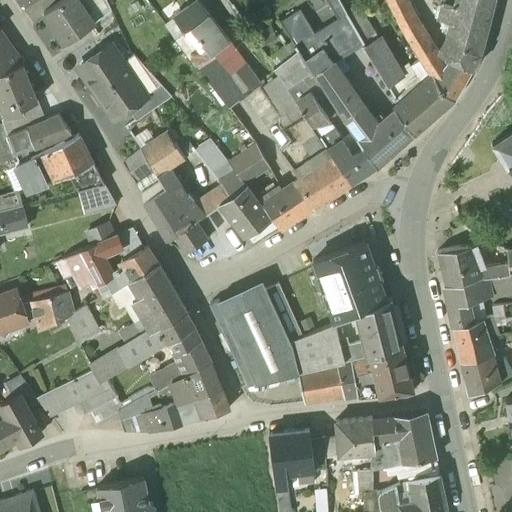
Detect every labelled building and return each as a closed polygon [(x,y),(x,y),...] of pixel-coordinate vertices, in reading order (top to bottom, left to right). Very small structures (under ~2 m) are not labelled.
[(55,0),(44,9),(66,38),(95,16),(82,0),(55,0)] [(82,0),(95,16),(110,5),(107,0),(82,0)] [(228,38),(198,0),(193,0),(191,2),(194,7),(191,9),(184,0),(170,11),(183,30),(175,36),(195,62),(228,38)] [(344,6),(339,0),(327,0),(335,12),(343,7),(344,6)] [(410,0),(387,0),(399,25),(428,76),(431,78),(444,62),(410,0)] [(447,19),(451,0),(433,0),(440,2),(436,16),(447,19)] [(451,0),(447,19),(446,22),(462,26),(451,58),(470,68),(482,49),(493,0),(451,0)] [(357,2),(344,9),(360,37),(359,38),(362,44),(377,36),(357,2)] [(393,101),(382,111),(379,107),(373,112),(363,99),(331,55),(335,53),(317,23),(312,27),(297,3),(277,16),(292,40),(298,49),(309,64),(311,68),(312,67),(345,116),(363,142),(376,160),(413,127),(393,101)] [(335,12),(317,23),(335,53),(359,38),(360,37),(344,9),(343,7),(335,12)] [(254,29),(260,45),(276,38),(270,22),(254,29)] [(0,34),(0,76),(24,67),(0,34)] [(377,36),(362,44),(385,85),(404,75),(381,34),(377,36)] [(261,83),(228,38),(195,62),(229,106),(261,83)] [(122,60),(113,47),(98,57),(92,56),(81,63),(80,70),(84,77),(90,78),(100,91),(101,90),(107,99),(103,101),(112,114),(126,104),(128,107),(146,95),(145,93),(122,60)] [(298,49),(274,67),(280,75),(285,82),(299,72),(309,64),(298,49)] [(133,53),(122,60),(145,93),(161,82),(133,53)] [(451,58),(448,56),(444,62),(431,78),(452,96),(470,68),(451,58)] [(24,67),(0,76),(0,89),(9,114),(25,108),(26,105),(40,101),(24,67)] [(299,72),(285,82),(289,88),(294,96),(308,86),(299,72)] [(294,96),(289,88),(285,82),(280,75),(261,89),(279,113),(283,110),(289,118),(302,108),(294,96)] [(428,76),(397,96),(392,101),(393,101),(413,127),(447,104),(452,96),(431,78),(428,76)] [(146,95),(128,107),(136,119),(172,94),(161,82),(145,93),(146,95)] [(308,86),(294,96),(302,108),(312,124),(328,116),(308,86)] [(40,101),(26,105),(25,108),(9,114),(4,115),(7,123),(11,131),(51,119),(40,101)] [(312,124),(302,108),(289,118),(281,125),(290,138),(278,147),(298,173),(281,185),(302,215),(352,183),(332,155),(321,137),(320,136),(312,124)] [(51,119),(11,131),(19,150),(73,132),(65,115),(51,119)] [(7,123),(0,124),(0,156),(19,150),(11,131),(7,123)] [(335,125),(321,137),(332,155),(352,183),(376,160),(363,142),(352,148),(341,133),(340,133),(335,125)] [(141,148),(156,172),(168,164),(183,154),(173,139),(165,128),(139,145),(141,148)] [(511,131),(495,143),(492,142),(491,145),(495,145),(511,171),(511,173),(511,131)] [(173,139),(183,154),(192,148),(194,147),(183,132),(173,139)] [(79,133),(21,160),(34,188),(77,174),(83,188),(105,183),(79,133)] [(194,147),(192,148),(219,183),(229,195),(245,184),(225,160),(207,138),(194,147)] [(254,142),(225,160),(245,184),(270,167),(254,142)] [(122,161),(137,185),(156,172),(141,148),(122,161)] [(142,191),(143,201),(169,187),(190,224),(197,219),(206,214),(194,200),(189,194),(187,195),(168,164),(156,172),(137,185),(142,191)] [(0,186),(0,207),(22,202),(18,183),(0,186)] [(113,203),(105,183),(83,188),(80,188),(85,211),(113,203)] [(207,213),(218,206),(217,204),(229,195),(219,183),(194,200),(206,214),(207,213)] [(259,201),(245,184),(229,195),(217,204),(218,206),(242,237),(272,217),(259,201)] [(302,215),(281,185),(266,196),(287,225),(302,215)] [(190,224),(169,187),(143,201),(151,214),(158,226),(166,238),(173,234),(190,224)] [(287,225),(266,196),(259,201),(272,217),(282,228),(287,225)] [(0,207),(0,232),(28,226),(22,202),(0,207)] [(220,232),(207,213),(206,214),(197,219),(210,239),(220,232)] [(185,255),(210,239),(197,219),(190,224),(173,234),(185,255)] [(109,222),(87,231),(93,243),(114,234),(109,222)] [(123,243),(121,245),(124,251),(141,243),(133,226),(125,230),(118,233),(123,243)] [(93,243),(67,254),(76,271),(81,281),(88,279),(96,277),(98,282),(113,274),(111,270),(104,253),(121,245),(123,243),(118,233),(114,234),(93,243)] [(365,242),(313,260),(318,273),(323,275),(332,302),(330,307),(335,322),(355,311),(386,300),(378,277),(380,277),(375,264),(373,265),(365,242)] [(128,269),(133,278),(159,262),(147,245),(117,263),(119,266),(123,272),(128,269)] [(460,247),(437,251),(445,285),(476,278),(474,268),(470,246),(460,247)] [(486,266),(474,268),(476,278),(482,277),(511,272),(511,249),(482,246),(486,266)] [(62,277),(76,271),(67,254),(54,259),(62,277)] [(179,295),(159,262),(133,278),(151,311),(159,326),(162,324),(187,309),(179,295)] [(112,290),(133,278),(128,269),(123,272),(119,266),(111,270),(113,274),(98,282),(96,277),(88,279),(98,297),(109,292),(112,290)] [(511,272),(482,277),(476,278),(484,300),(511,296),(511,272)] [(123,304),(133,322),(151,311),(133,278),(112,290),(109,292),(118,308),(123,304)] [(445,285),(454,327),(480,320),(489,317),(488,313),(484,300),(476,278),(445,285)] [(16,288),(0,294),(0,328),(4,331),(9,325),(26,319),(26,318),(20,300),(16,288)] [(290,341),(266,289),(223,308),(219,299),(210,303),(248,386),(298,373),(290,341)] [(39,320),(57,313),(51,293),(32,297),(37,314),(39,320)] [(37,314),(32,297),(20,300),(26,318),(37,314)] [(386,300),(355,311),(360,332),(367,356),(370,356),(404,347),(391,298),(386,300)] [(65,314),(79,341),(100,330),(87,303),(65,314)] [(492,306),(493,317),(505,316),(504,305),(492,306)] [(195,325),(187,309),(162,324),(171,340),(177,336),(183,348),(176,352),(180,362),(170,366),(175,380),(212,361),(195,325)] [(118,330),(126,345),(159,326),(151,311),(133,322),(118,330)] [(493,317),(489,317),(480,320),(485,336),(499,334),(493,317)] [(454,327),(453,327),(461,362),(491,355),(485,336),(480,320),(454,327)] [(335,322),(290,341),(298,373),(345,361),(339,337),(335,322)] [(97,368),(102,381),(107,378),(168,342),(159,326),(126,345),(95,364),(97,368)] [(360,332),(339,337),(345,361),(351,360),(367,356),(360,332)] [(404,347),(370,356),(376,380),(356,382),(358,398),(380,396),(380,397),(414,391),(404,347)] [(491,355),(461,362),(467,394),(500,382),(511,375),(511,352),(494,362),(491,355)] [(298,373),(305,403),(344,396),(345,400),(358,398),(356,382),(351,360),(345,361),(298,373)] [(175,380),(173,381),(181,403),(196,397),(222,387),(212,361),(175,380)] [(170,366),(151,375),(157,389),(173,381),(175,380),(170,366)] [(97,368),(69,380),(76,394),(102,381),(97,368)] [(20,369),(6,377),(15,393),(21,390),(29,404),(40,399),(37,395),(20,369)] [(83,413),(88,410),(116,396),(117,395),(107,378),(102,381),(76,394),(69,380),(37,395),(40,399),(50,414),(78,402),(83,413)] [(222,387),(196,397),(202,417),(230,408),(222,387)] [(132,393),(136,400),(144,395),(141,389),(132,393)] [(15,393),(1,401),(7,411),(0,415),(0,423),(9,440),(20,434),(24,439),(27,438),(32,440),(40,436),(40,431),(43,429),(29,404),(21,390),(15,393)] [(120,420),(154,412),(148,393),(144,395),(136,400),(122,406),(117,409),(120,420)] [(117,409),(122,406),(116,396),(88,410),(94,421),(117,409)] [(181,424),(202,417),(196,397),(181,403),(164,409),(170,427),(181,424)] [(170,427),(164,409),(159,411),(154,412),(120,420),(123,430),(149,431),(170,427)] [(427,411),(369,416),(371,446),(390,442),(397,468),(437,461),(427,411)] [(369,416),(337,420),(338,436),(340,456),(341,463),(355,459),(368,456),(371,455),(371,446),(369,416)] [(0,444),(9,440),(0,423),(0,444)] [(313,469),(309,438),(308,428),(268,432),(275,488),(287,487),(286,475),(313,471),(313,469)] [(340,456),(338,436),(309,438),(313,469),(326,469),(325,457),(340,456)] [(368,456),(355,459),(356,474),(360,473),(361,498),(363,498),(370,496),(370,478),(368,456)] [(447,511),(440,474),(409,481),(414,503),(415,511),(447,511)] [(144,476),(97,486),(102,511),(150,511),(151,511),(155,505),(149,501),(144,476)] [(316,511),(327,511),(325,486),(315,487),(316,511)] [(290,511),(287,487),(275,488),(278,511),(290,511)] [(38,511),(32,491),(0,501),(0,511),(38,511)] [(396,511),(398,491),(380,493),(381,511),(396,511)] [(381,511),(380,493),(375,494),(370,496),(363,498),(366,511),(381,511)] [(415,511),(414,503),(410,503),(405,508),(404,511),(415,511)]
